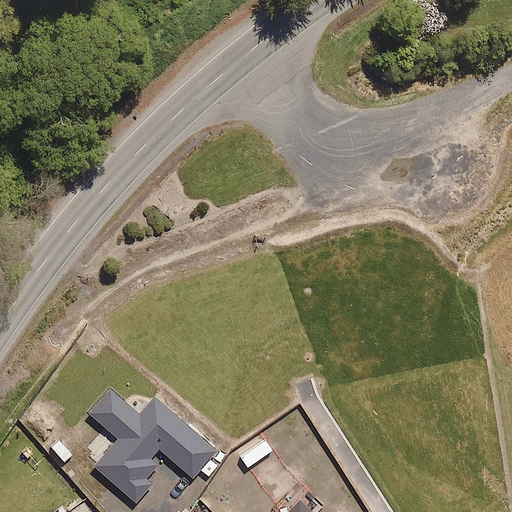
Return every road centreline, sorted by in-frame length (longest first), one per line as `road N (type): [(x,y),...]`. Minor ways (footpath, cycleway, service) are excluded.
road 1 (primary): [(308,0),(204,78),(117,170),(0,339)]
road 2 (unknown): [(262,34),(298,110),(333,133),(387,126),(511,73)]
